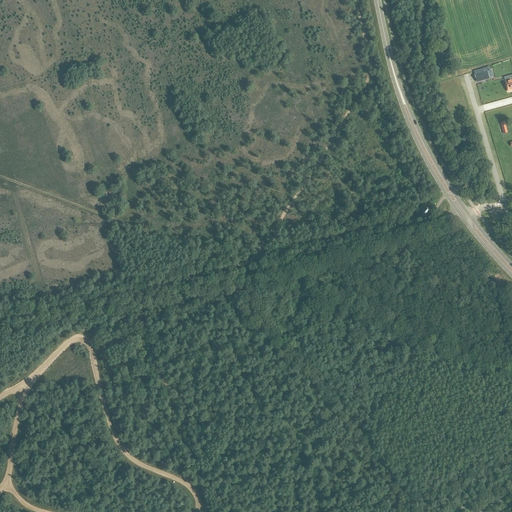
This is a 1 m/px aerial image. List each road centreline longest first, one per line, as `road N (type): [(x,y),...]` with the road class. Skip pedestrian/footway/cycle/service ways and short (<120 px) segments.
road 1 (track): [(197,511),(189,486),(135,462),(120,446),(85,340),(69,341),(0,397)]
road 2 (unknown): [(254,257),(365,85),(370,54),(356,0)]
road 3 (track): [(243,276),(253,310),(409,511)]
road 4 (track): [(511,372),(256,273)]
road 5 (track): [(0,319),(237,264)]
road 6 (track): [(0,175),(224,259)]
road 7 (track): [(427,0),(427,86),(486,207)]
road 8 (primary): [(467,212),(420,134),(383,30)]
road 9 (primary): [(383,30),(409,125),(459,214)]
road 10 (track): [(254,257),(427,222)]
road 11 (track): [(504,202),(475,109),(511,100)]
